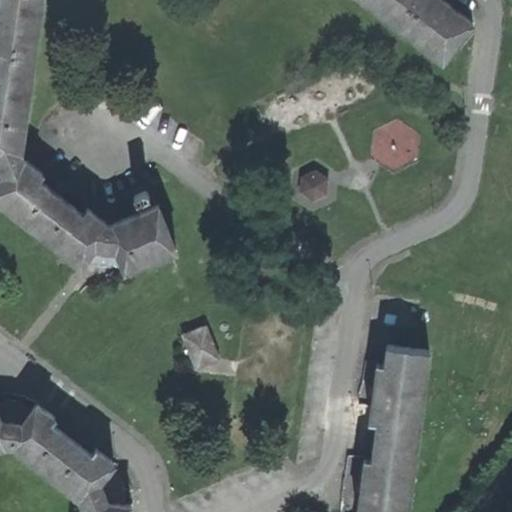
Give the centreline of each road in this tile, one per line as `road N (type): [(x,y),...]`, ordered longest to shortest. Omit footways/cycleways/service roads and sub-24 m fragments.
road 1 (residential): [(487,0),(468,173),(456,201),(376,249),(347,280)]
road 2 (residential): [(347,280),(131,134),(81,139)]
road 3 (residential): [(9,348),(128,442),(146,464),(150,511)]
road 4 (residential): [(335,472),(355,298),(347,280)]
